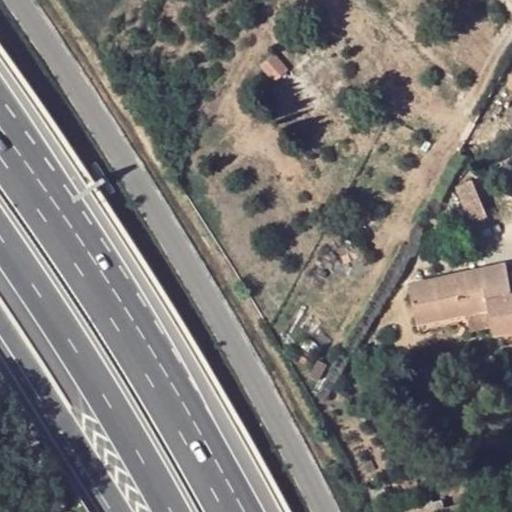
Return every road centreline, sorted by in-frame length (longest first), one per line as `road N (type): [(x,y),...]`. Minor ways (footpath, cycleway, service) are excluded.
road 1 (unclassified): [(324,511),(116,141),(18,0)]
road 2 (motorway): [(228,511),(0,135)]
road 3 (motorway): [(81,361),(162,511)]
road 4 (motorway): [(0,226),(81,361)]
